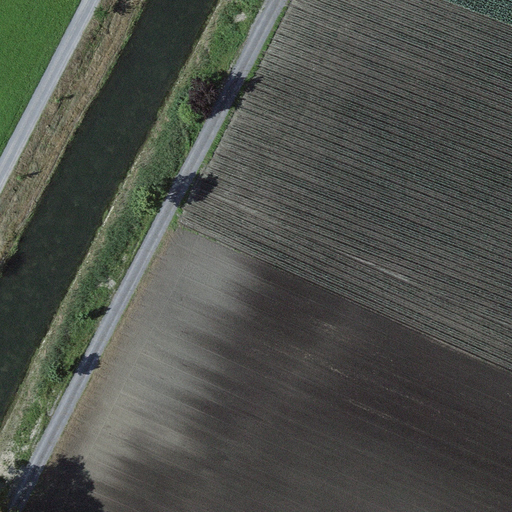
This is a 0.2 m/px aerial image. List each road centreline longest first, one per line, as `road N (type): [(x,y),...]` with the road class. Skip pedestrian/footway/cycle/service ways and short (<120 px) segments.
road 1 (track): [(23,511),(286,0)]
road 2 (track): [(99,0),(0,192)]
